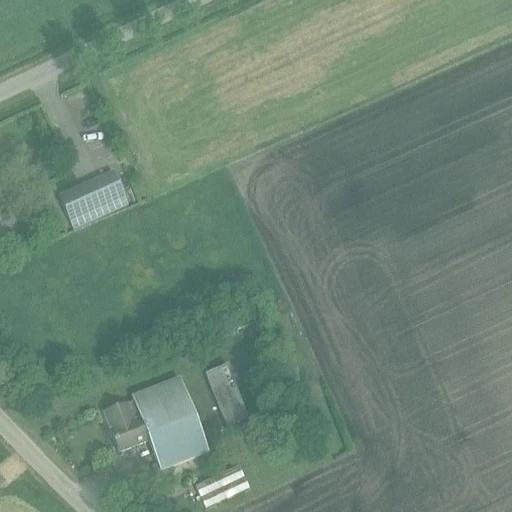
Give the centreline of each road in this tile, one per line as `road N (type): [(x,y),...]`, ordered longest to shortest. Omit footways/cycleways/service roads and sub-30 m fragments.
road 1 (unclassified): [(0,100),(227,0)]
road 2 (unclassified): [(84,511),(0,425)]
